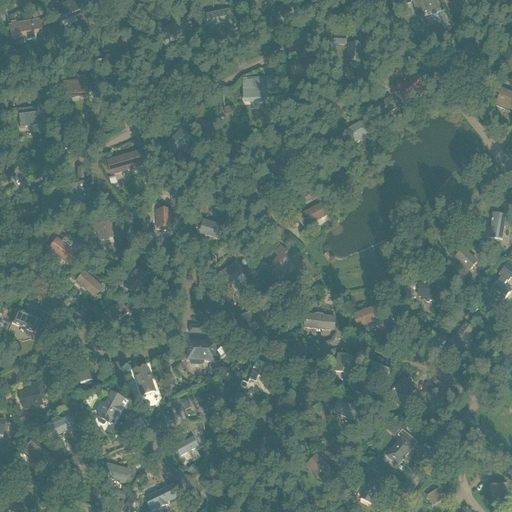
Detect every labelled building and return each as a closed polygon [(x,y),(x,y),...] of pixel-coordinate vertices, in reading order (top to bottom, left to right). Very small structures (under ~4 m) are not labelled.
[(54,8),(56,13),(60,22),(81,14),(75,0),(54,8)] [(257,11),(270,0),(248,0),(257,11)] [(433,13),(428,0),(425,0),(414,4),(419,18),(425,16),(425,17),(427,16),(426,16),(433,13)] [(28,8),(34,20),(41,16),(36,5),(28,8)] [(207,16),(207,18),(209,28),(214,27),(214,25),(223,23),(224,25),(229,25),(228,20),(230,19),(229,12),(207,16)] [(173,24),(164,28),(158,31),(166,47),(192,34),(184,18),(182,20),(178,13),(170,18),(173,24)] [(10,40),(17,39),(40,34),(38,19),(16,24),(15,22),(10,23),(10,25),(8,26),(10,40)] [(362,62),(363,47),(348,45),(347,60),(354,61),(354,62),(355,62),(355,61),(362,62)] [(125,50),(120,51),(102,54),(105,69),(122,66),(121,56),(126,55),(125,50)] [(462,54),(459,61),(461,62),(459,66),(461,67),(462,73),(470,77),(474,73),(477,75),(482,63),(462,54)] [(291,63),(291,71),(292,76),(314,75),(314,62),(291,63)] [(76,83),(63,84),(63,88),(66,88),(66,95),(80,95),(80,97),(86,97),(86,87),(85,76),(75,76),(76,83)] [(396,92),(402,100),(404,103),(423,88),(415,78),(396,92)] [(260,100),(260,103),(267,102),(266,87),(265,79),(257,80),(258,81),(244,82),(245,88),(243,88),(244,94),(246,94),(247,100),(260,100)] [(511,94),(502,91),(499,98),(502,99),(500,103),(505,105),(506,103),(511,105),(511,94)] [(277,112),(285,107),(282,103),(280,98),(271,102),(274,107),(277,112)] [(373,109),(378,118),(379,120),(396,110),(390,99),(373,109)] [(17,109),(19,128),(37,126),(35,107),(17,109)] [(344,133),(350,142),(351,144),(370,132),(364,121),(344,133)] [(165,146),(174,155),(177,152),(176,150),(183,143),(184,145),(188,142),(185,138),(187,136),(182,131),(165,146)] [(333,140),(338,148),(345,144),(340,136),(333,140)] [(146,151),(107,163),(111,176),(113,175),(127,171),(128,172),(130,173),(137,171),(138,169),(137,168),(149,164),(146,151)] [(275,175),(276,180),(296,176),(293,164),(271,169),(273,176),(275,175)] [(265,172),(261,177),(265,181),(270,175),(265,172)] [(329,191),(335,196),(338,199),(352,182),(341,172),(339,174),(341,176),(329,191)] [(89,207),(82,184),(70,187),(71,190),(66,191),(68,196),(70,196),(73,205),(70,205),(72,212),(75,211),(89,207)] [(320,205),(308,211),(300,216),(303,223),(306,222),(308,226),(326,217),(320,205)] [(171,212),(156,212),(156,227),(163,227),(163,228),(165,228),(165,227),(171,227),(171,212)] [(483,227),(481,237),(502,240),(505,217),(493,215),(491,229),(483,227)] [(114,221),(104,224),(90,228),(92,235),(98,233),(99,239),(112,236),(112,238),(118,237),(114,221)] [(225,228),(204,222),(201,229),(204,230),(203,235),(208,236),(208,234),(217,236),(217,239),(222,240),(225,228)] [(56,240),(55,241),(52,246),(54,248),(51,252),(55,255),(56,253),(64,259),(62,261),(68,265),(75,255),(56,240)] [(263,265),(268,269),(274,274),(277,271),(281,274),(291,263),(285,258),(289,254),(281,246),(274,253),(279,257),(274,263),(269,259),(263,265)] [(454,260),(460,265),(456,269),(465,277),(478,263),(464,250),(454,260)] [(231,282),(236,279),(240,285),(246,281),(242,275),(243,274),(236,264),(220,275),(224,281),(228,278),(231,282)] [(142,275),(144,273),(138,269),(125,287),(135,294),(138,290),(136,289),(141,281),(143,282),(146,278),(142,275)] [(490,291),(498,296),(499,294),(506,299),(511,292),(504,286),(507,281),(508,282),(511,277),(511,276),(503,270),(498,275),(501,277),(490,291)] [(85,273),(83,275),(76,283),(81,287),(83,285),(90,291),(89,293),(92,297),(96,293),(98,295),(103,289),(85,273)] [(423,284),(422,297),(426,297),(426,301),(434,302),(436,281),(427,280),(427,284),(423,284)] [(258,283),(253,287),(257,291),(262,288),(258,283)] [(446,296),(452,301),(457,295),(451,289),(446,296)] [(120,303),(102,316),(106,322),(108,321),(111,325),(115,322),(114,320),(122,315),(123,317),(127,314),(120,303)] [(358,314),(354,316),(358,328),(379,320),(376,313),(374,314),(372,309),(367,311),(368,313),(359,317),(358,314)] [(475,315),(472,312),(469,310),(462,318),(465,321),(468,323),(475,315)] [(17,312),(12,324),(18,327),(19,324),(28,328),(27,330),(32,332),(34,328),(36,329),(39,322),(17,312)] [(235,322),(251,349),(266,339),(250,313),(235,322)] [(304,316),(303,328),(334,331),(335,319),(304,316)] [(472,331),(465,325),(445,350),(452,356),(472,331)] [(269,345),(272,350),(281,345),(278,340),(269,345)] [(190,363),(192,365),(201,366),(203,364),(204,360),(214,360),(214,345),(189,344),(188,359),(190,359),(190,363)] [(285,348),(286,362),(306,362),(305,347),(285,348)] [(338,356),(335,372),(350,376),(354,360),(338,356)] [(257,361),(253,371),(250,380),(256,382),(260,373),(272,378),(276,369),(257,361)] [(368,385),(380,390),(391,371),(372,364),(368,385)] [(146,368),(134,372),(142,397),(155,392),(151,381),(152,380),(150,374),(148,375),(146,368)] [(81,385),(92,382),(89,371),(78,374),(81,385)] [(331,382),(334,376),(326,371),(323,377),(331,382)] [(404,379),(390,394),(403,406),(416,390),(404,379)] [(30,384),(28,391),(20,393),(21,398),(19,399),(20,403),(22,402),(23,407),(41,403),(40,402),(45,395),(42,381),(30,384)] [(203,407),(205,412),(209,409),(208,407),(218,403),(219,405),(224,403),(219,391),(197,401),(200,408),(203,407)] [(443,393),(428,395),(430,409),(445,407),(443,393)] [(98,419),(100,420),(98,422),(99,424),(103,426),(105,425),(106,423),(110,425),(115,416),(119,418),(123,411),(119,409),(123,401),(112,395),(98,419)] [(173,402),(177,414),(191,408),(187,397),(173,402)] [(355,422),(359,410),(339,401),(336,408),(338,409),(336,414),(341,416),(342,414),(351,417),(350,420),(355,422)] [(22,414),(16,406),(10,410),(16,418),(22,414)] [(184,413),(172,419),(176,427),(188,421),(184,413)] [(44,426),(45,429),(46,431),(51,440),(50,440),(53,448),(61,444),(57,437),(64,434),(69,431),(67,427),(72,424),(68,417),(62,420),(56,418),(51,420),(50,423),(44,426)] [(386,431),(394,437),(401,429),(392,422),(386,431)] [(413,448),(417,443),(402,431),(397,436),(400,438),(384,458),(398,468),(414,448),(413,448)] [(262,437),(259,440),(260,444),(263,446),(265,446),(267,449),(267,451),(270,453),(276,452),(276,456),(279,459),(283,458),(285,455),(285,451),(282,449),(278,450),(277,444),(281,444),(283,441),(283,437),(280,435),(276,435),(274,438),(269,439),(266,437),(262,437)] [(185,455),(198,448),(193,439),(176,448),(178,453),(182,450),(185,455)] [(37,465),(46,454),(32,442),(22,453),(37,465)] [(329,487),(338,478),(316,456),(310,463),(316,468),(313,472),(329,487)] [(232,467),(213,461),(211,469),(216,470),(214,475),(229,479),(232,467)] [(124,487),(129,472),(107,465),(105,473),(107,473),(106,478),(111,480),(112,477),(121,480),(120,482),(122,483),(121,486),(124,487)] [(346,480),(341,485),(347,490),(351,485),(346,480)] [(371,503),(380,485),(369,480),(361,498),(371,503)] [(491,500),(507,498),(506,483),(490,484),(491,500)] [(424,493),(433,507),(443,500),(435,486),(424,493)] [(167,489),(145,500),(150,511),(157,508),(158,511),(168,506),(166,504),(176,499),(172,492),(170,493),(167,489)] [(129,498),(125,506),(130,508),(134,501),(137,496),(130,492),(127,498),(129,498)] [(117,499),(124,501),(126,495),(119,493),(117,499)] [(7,511),(37,511),(39,508),(12,497),(7,511)] [(184,505),(190,508),(194,500),(187,497),(184,505)]
